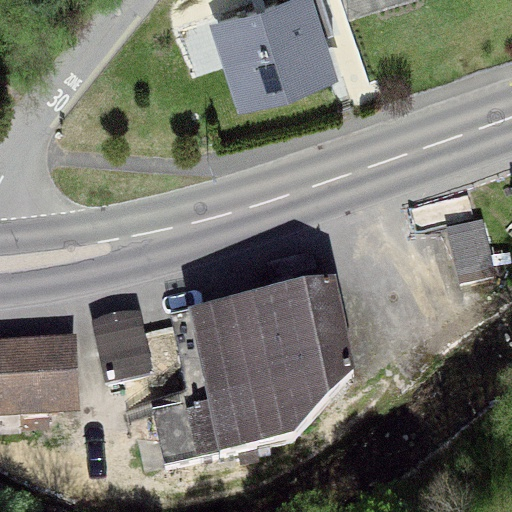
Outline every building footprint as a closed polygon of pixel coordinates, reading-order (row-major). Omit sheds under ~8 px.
[(246,98),(327,71),(315,35),(331,30),(321,0),(278,0),(279,3),(220,21),(246,98)] [(480,223),(447,231),(460,286),(493,278),(480,223)] [(220,320),(173,330),(190,410),(154,417),(165,470),(292,443),(351,378),(331,287),(219,312),(220,320)] [(141,337),(99,346),(107,385),(150,376),(141,337)] [(70,345),(0,349),(0,415),(74,411),(70,345)]
